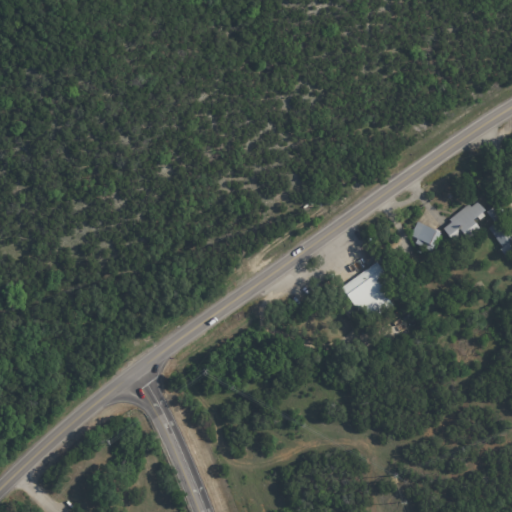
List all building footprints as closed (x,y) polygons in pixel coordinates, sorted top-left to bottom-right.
[(444,231),(443,228),(451,222),(449,220),(469,204),(471,207),(477,202),(484,209),(482,212),(484,216),(479,220),(476,216),(472,219),(480,229),(468,239),(464,234),(453,242),(444,231)] [(499,218),(494,221),(487,212),(493,208),(499,218)] [(511,234),(511,251),(503,258),(497,251),(502,247),(488,228),(500,219),(511,234)] [(418,222),(440,233),(433,247),(410,236),(418,222)] [(385,274),(387,277),(383,280),(389,289),(384,293),(394,307),(370,324),(360,309),(357,312),(340,287),(377,262),(385,274)] [(408,268),(420,284),(409,292),(398,276),(408,268)] [(395,277),(415,311),(408,315),(386,280),(394,275),(395,277)] [(402,314),(394,319),(391,313),(399,308),(402,314)] [(329,331),(322,319),(319,321),(317,317),(327,311),(330,315),(333,313),(340,324),(329,331)]
